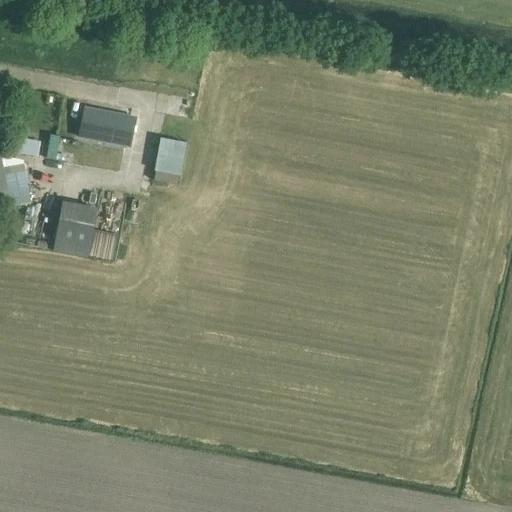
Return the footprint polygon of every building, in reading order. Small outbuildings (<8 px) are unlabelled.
[(84,108),(79,137),(120,145),(122,145),(128,117),(124,116),(84,108)] [(121,153),(131,155),(135,131),(126,130),(121,153)] [(179,174),(187,141),(159,135),(151,168),(179,174)] [(37,153),(38,139),(19,137),(17,151),(37,153)] [(0,156),(0,195),(9,193),(1,156),(0,156)] [(57,235),(54,252),(88,258),(97,208),(63,202),(62,208),(57,235)]
